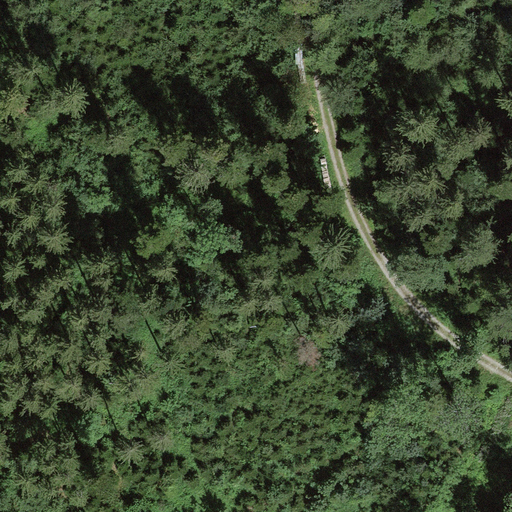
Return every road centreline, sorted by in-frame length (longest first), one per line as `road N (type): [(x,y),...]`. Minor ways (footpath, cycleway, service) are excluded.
road 1 (track): [(511,378),(441,331),(382,260),(336,163),(312,0)]
road 2 (track): [(426,511),(511,401)]
